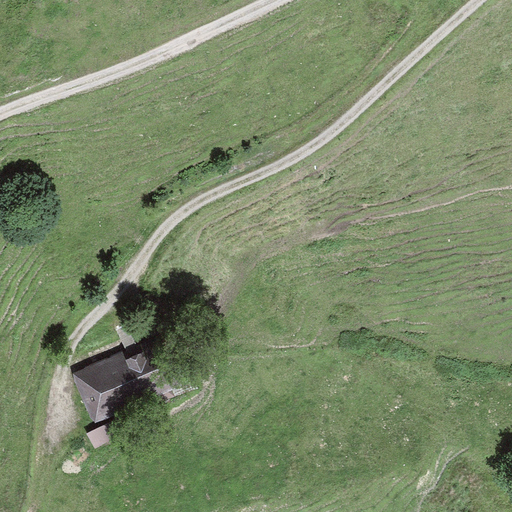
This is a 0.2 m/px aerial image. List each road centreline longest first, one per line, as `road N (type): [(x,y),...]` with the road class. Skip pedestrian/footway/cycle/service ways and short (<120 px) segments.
road 1 (track): [(481,0),(319,143),(202,201),(159,234),(81,331),(57,391)]
road 2 (track): [(283,0),(0,116)]
